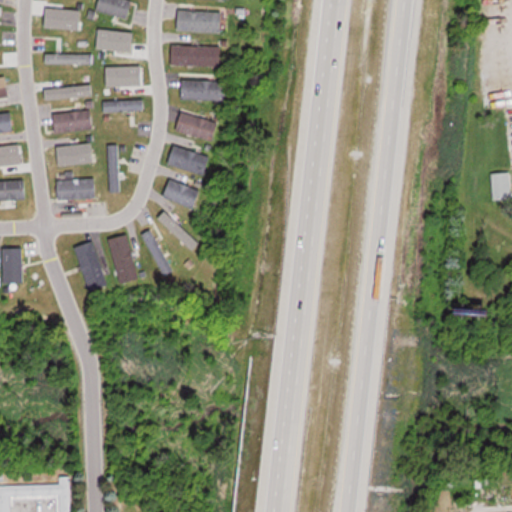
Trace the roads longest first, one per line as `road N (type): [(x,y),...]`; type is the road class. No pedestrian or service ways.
road 1 (residential): [(95,511),(93,375),(51,255),(28,111),(25,0),(46,226)]
road 2 (motorway): [(330,0),(275,511)]
road 3 (motorway): [(348,511),(397,0)]
road 4 (residential): [(155,0),(161,114),(137,202),(96,224),(46,226)]
